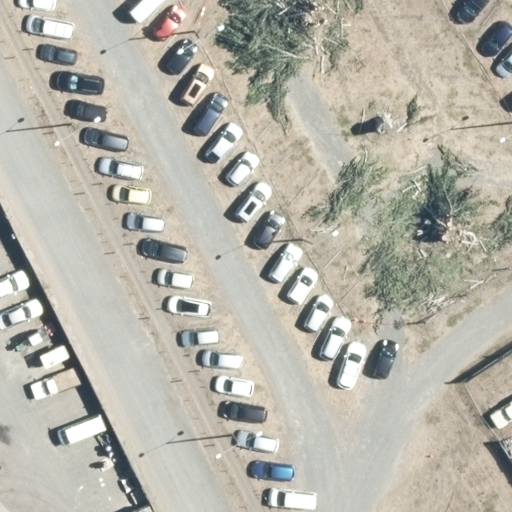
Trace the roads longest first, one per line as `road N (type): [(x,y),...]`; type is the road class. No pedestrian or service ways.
road 1 (unknown): [(212,511),(0,101)]
road 2 (unknown): [(358,511),(380,438),(421,400),(511,344)]
